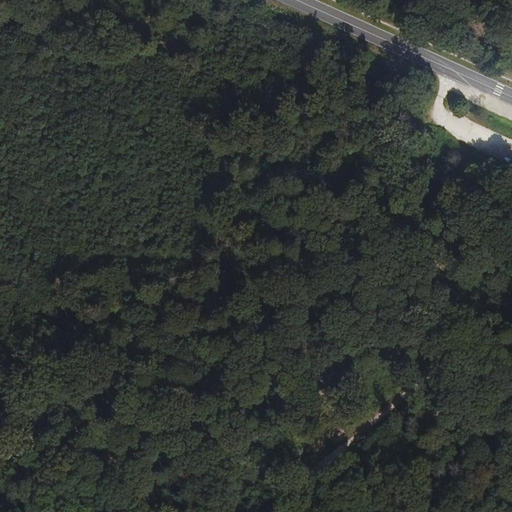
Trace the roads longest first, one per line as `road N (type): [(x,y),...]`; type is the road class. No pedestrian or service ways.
road 1 (track): [(511,298),(266,511)]
road 2 (tertiary): [(295,0),(511,98)]
